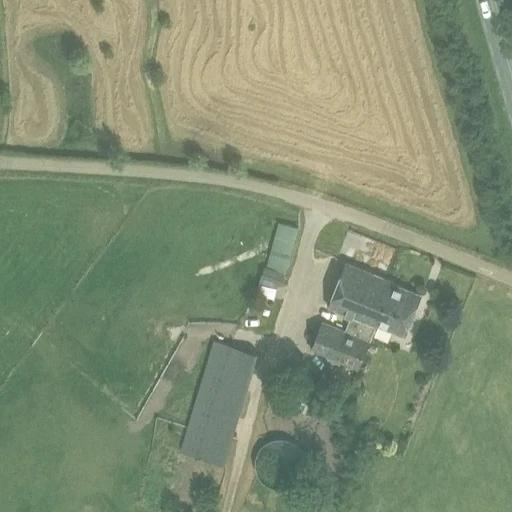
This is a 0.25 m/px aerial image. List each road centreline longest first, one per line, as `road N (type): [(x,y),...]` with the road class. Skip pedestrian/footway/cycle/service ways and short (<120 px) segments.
road 1 (unclassified): [(511,278),(283,193),(193,177),(0,163)]
road 2 (unknown): [(333,210),(232,511)]
